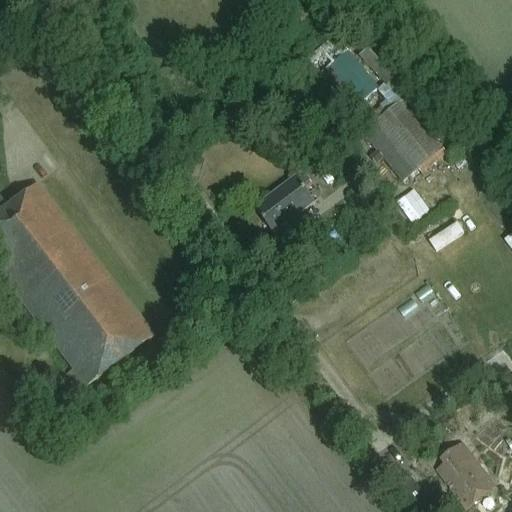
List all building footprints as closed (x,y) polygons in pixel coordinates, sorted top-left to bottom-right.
[(334,67),(361,105),(381,91),(340,35),(306,60),(319,78),(334,67)] [(415,175),(443,152),(402,103),(375,126),(415,175)] [(273,236),(315,205),(296,180),(255,212),(273,236)] [(0,279),(72,373),(64,379),(74,392),(78,389),(81,394),(153,339),(37,187),(6,210),(0,202),(0,279)] [(417,190),(399,203),(415,225),(433,212),(417,190)] [(465,511),(468,511),(496,492),(462,446),(441,463),(445,467),(437,473),(465,511)] [(430,511),(433,510),(408,477),(394,488),(413,511),(430,511)]
